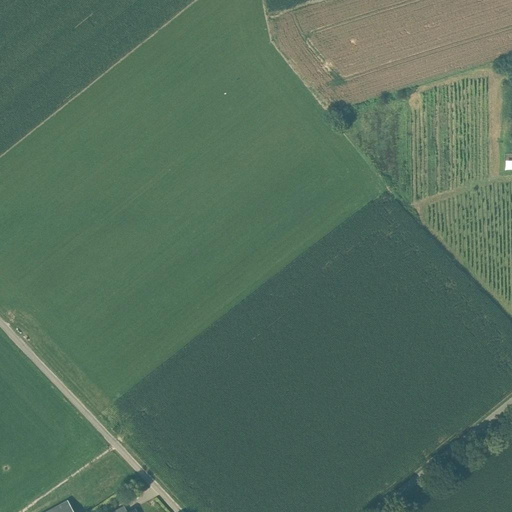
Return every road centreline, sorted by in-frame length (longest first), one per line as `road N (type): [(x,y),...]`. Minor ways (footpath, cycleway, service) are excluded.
road 1 (unclassified): [(175,511),(0,326)]
road 2 (unclassified): [(378,511),(511,397)]
